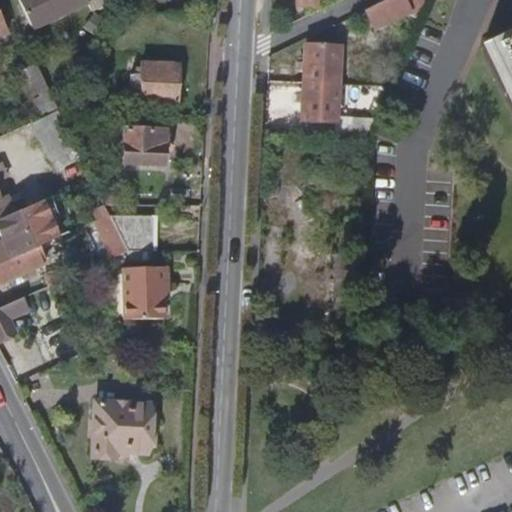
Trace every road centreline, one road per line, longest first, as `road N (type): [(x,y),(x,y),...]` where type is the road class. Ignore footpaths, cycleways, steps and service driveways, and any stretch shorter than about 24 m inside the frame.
road 1 (residential): [(237,59),(215,511)]
road 2 (residential): [(237,59),(363,0)]
road 3 (tertiary): [(0,394),(55,511)]
